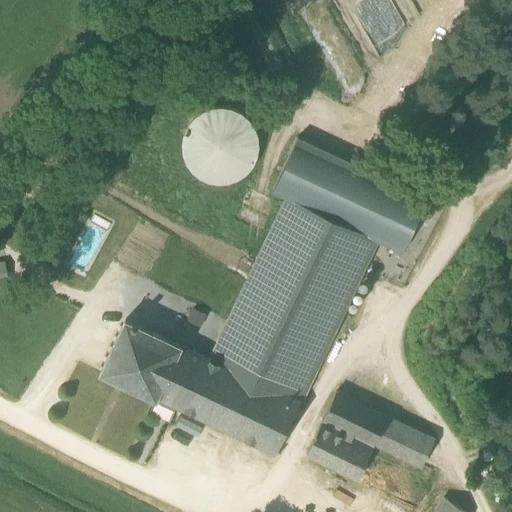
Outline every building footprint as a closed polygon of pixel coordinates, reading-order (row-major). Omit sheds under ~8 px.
[(199,101),(178,165),(243,186),(264,123),(199,101)] [(375,172),(350,226),(375,238),(403,251),(428,197),(375,172)] [(210,359),(300,401),(375,238),(350,226),(287,197),(210,359)] [(193,308),(188,318),(201,325),(207,315),(193,308)] [(300,401),(210,359),(126,319),(100,372),(156,398),(158,395),(277,451),(300,401)] [(307,453),(359,478),(376,442),(411,458),(423,432),(336,391),(307,453)] [(176,426),(198,434),(203,418),(181,410),(176,426)] [(434,511),(469,511),(444,496),(434,511)]
